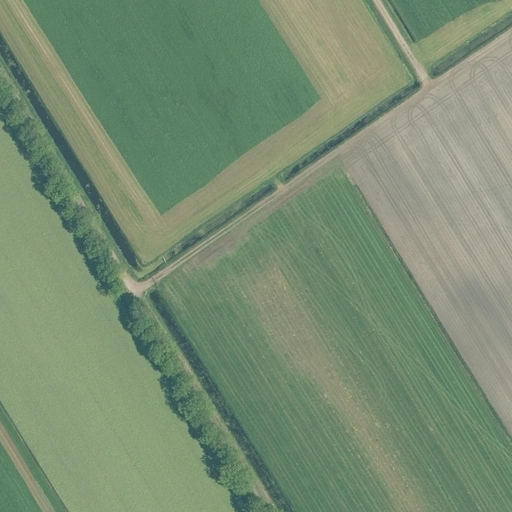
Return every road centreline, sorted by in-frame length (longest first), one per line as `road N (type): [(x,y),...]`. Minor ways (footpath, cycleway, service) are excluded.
road 1 (track): [(0,70),(272,511)]
road 2 (unknown): [(376,0),(428,86),(136,290)]
